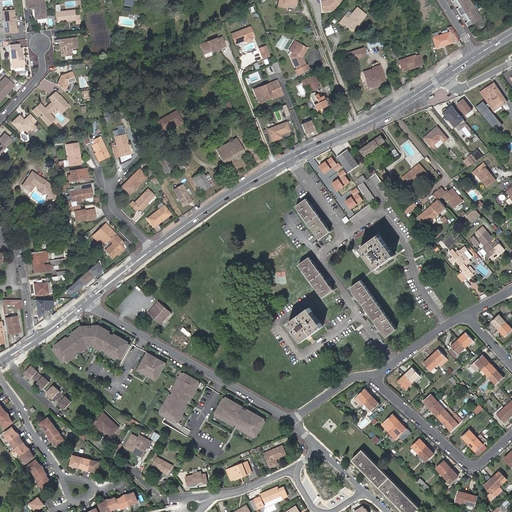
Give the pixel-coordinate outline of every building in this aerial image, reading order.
[(27,0),(25,0),(26,8),(34,7),(35,19),(46,17),(43,0),(27,0)] [(295,1),(294,0),(279,0),(278,7),(285,8),(285,4),(288,5),(296,7),(297,1),(295,1)] [(321,0),(323,10),(332,8),(338,0),(321,0)] [(468,0),(464,0),(458,4),(460,8),(457,10),(459,14),(472,5),(468,0)] [(472,5),(459,14),(461,17),(465,15),(467,18),(476,12),(472,5)] [(366,14),(356,7),(351,13),(348,18),(344,15),(338,23),(342,26),(344,24),(353,32),(366,14)] [(15,15),(14,9),(3,10),(4,18),(5,19),(6,25),(5,27),(6,33),(18,32),(17,28),(16,28),(15,20),(14,19),(13,17),(15,15)] [(75,9),(56,12),(57,22),(66,21),(67,20),(68,20),(70,20),(76,20),(76,23),(80,23),(79,15),(75,15),(75,9)] [(476,12),(467,18),(469,22),(466,24),(468,28),(481,20),(476,12)] [(324,29),(326,36),(334,32),(329,22),(324,29)] [(231,33),(235,45),(243,42),(247,43),(252,42),(253,38),(255,37),(251,26),(231,33)] [(458,38),(453,29),(449,31),(454,40),(458,38)] [(449,33),(438,36),(437,32),(432,34),(436,47),(444,44),(444,45),(451,43),(449,33)] [(203,55),(211,52),(212,53),(222,50),(221,48),(226,47),(223,36),(200,44),(203,55)] [(76,37),(60,40),(61,49),(62,49),(63,50),(61,51),(62,56),(69,55),(71,54),(72,54),(71,48),(77,47),(76,37)] [(290,50),(293,52),(298,43),(295,41),(290,50)] [(17,43),(7,44),(9,58),(10,58),(11,68),(13,68),(16,68),(21,67),(22,67),(21,61),(20,60),(20,59),(21,58),(20,47),(17,47),(17,43)] [(299,74),(309,70),(310,70),(307,64),(306,65),(302,57),(300,56),(301,54),(303,55),(307,48),(298,43),(293,52),(290,56),(297,69),(299,74)] [(259,49),(263,60),(270,57),(266,46),(259,49)] [(349,61),(363,56),(360,48),(347,53),(349,61)] [(416,57),(400,61),(402,72),(419,68),(416,57)] [(278,61),(272,63),(275,73),(282,70),(278,61)] [(374,74),(365,77),(369,89),(385,84),(380,65),(372,68),(374,74)] [(372,68),(363,71),(365,77),(374,74),(372,68)] [(62,76),(57,85),(60,87),(65,92),(69,84),(76,81),(73,72),(62,76)] [(315,74),(301,80),(304,86),(309,83),(312,89),(320,86),(315,74)] [(5,77),(0,82),(0,98),(2,96),(2,95),(6,90),(8,90),(10,87),(11,88),(14,85),(5,77)] [(277,81),(261,87),(262,89),(257,91),(260,97),(258,97),(260,103),(262,102),(265,100),(268,100),(267,98),(272,96),(272,98),(272,99),(273,99),(283,95),(277,81)] [(480,92),(490,105),(488,106),(491,109),(492,108),(494,111),(508,101),(495,82),(480,92)] [(262,89),(261,87),(254,90),(257,98),(258,97),(260,97),(257,91),(262,89)] [(48,98),(51,102),(59,95),(56,91),(48,98)] [(311,97),(316,110),(320,108),(321,111),(327,108),(328,106),(328,105),(324,95),(321,97),(319,93),(311,97)] [(40,103),(35,108),(35,109),(33,112),(38,117),(39,116),(49,126),(55,119),(50,113),(56,107),(62,113),(69,105),(59,95),(51,102),(48,105),(49,106),(46,109),(45,108),(40,103)] [(464,99),(457,104),(466,115),(473,110),(464,99)] [(442,112),(455,127),(464,119),(451,104),(442,112)] [(161,132),(174,124),(176,126),(181,123),(175,111),(155,122),(161,132)] [(36,121),(30,115),(24,120),(19,115),(11,122),(19,131),(21,131),(24,128),(26,132),(30,129),(31,131),(35,127),(32,125),(36,121)] [(304,133),(314,130),(310,119),(300,123),(304,133)] [(287,125),(269,132),(274,144),(282,140),(281,137),(290,134),(287,125)] [(432,146),(438,141),(441,139),(441,138),(444,142),(448,139),(445,135),(439,128),(433,134),(431,132),(424,138),(432,146)] [(5,133),(0,138),(0,150),(2,152),(12,140),(5,133)] [(117,147),(112,148),(115,158),(120,156),(120,155),(129,152),(127,145),(128,145),(126,134),(115,137),(117,147)] [(381,136),(360,150),(364,156),(381,144),(385,150),(388,148),(384,142),(385,142),(381,136)] [(93,145),(97,153),(98,153),(101,160),(110,156),(101,137),(94,140),(95,144),(93,145)] [(223,163),(244,152),(237,138),(216,150),(223,163)] [(66,145),(69,166),(80,164),(77,143),(66,145)] [(130,154),(128,145),(127,145),(129,152),(120,155),(120,156),(130,154)] [(347,150),(337,157),(341,164),(348,173),(359,166),(347,150)] [(476,160),(471,154),(466,158),(471,163),(476,160)] [(173,166),(171,163),(167,157),(158,162),(166,175),(175,169),(173,166)] [(175,170),(176,172),(191,164),(187,159),(182,162),(182,161),(173,166),(175,169),(175,170)] [(488,171),(489,171),(485,166),(487,165),(484,162),(482,163),(471,171),(475,175),(476,174),(482,181),(487,187),(496,179),(491,173),(490,173),(488,171)] [(419,164),(412,170),(413,171),(405,177),(411,184),(426,172),(419,164)] [(338,186),(348,179),(338,166),(334,169),(335,170),(330,174),(338,186)] [(384,167),(378,171),(382,177),(388,173),(384,167)] [(68,181),(83,179),(82,172),(86,171),(86,169),(69,171),(70,175),(67,176),(68,181)] [(127,185),(125,184),(122,187),(129,194),(133,191),(132,190),(136,186),(137,186),(147,177),(139,169),(132,177),(134,178),(127,185)] [(413,171),(412,170),(402,178),(409,186),(411,184),(405,177),(413,171)] [(210,187),(202,172),(191,177),(199,192),(210,187)] [(31,173),(24,183),(22,186),(29,191),(31,189),(34,186),(44,193),(50,185),(41,179),(31,173)] [(211,186),(214,184),(209,173),(206,175),(211,186)] [(375,173),(372,175),(369,178),(385,201),(392,197),(375,173)] [(357,179),(360,183),(367,179),(364,174),(357,179)] [(365,196),(370,203),(375,199),(362,182),(357,186),(365,196)] [(182,184),(173,189),(182,206),(192,201),(182,184)] [(91,187),(74,191),(74,193),(69,194),(71,202),(76,201),(83,199),(83,198),(83,197),(86,196),(86,197),(92,196),(91,187)] [(141,210),(148,203),(147,202),(154,195),(147,188),(134,202),(132,201),(129,204),(135,210),(138,207),(141,210)] [(434,194),(439,199),(444,195),(455,208),(463,201),(452,188),(449,191),(446,193),(445,192),(441,188),(434,194)] [(147,202),(148,203),(149,203),(155,197),(154,195),(147,202)] [(364,208),(370,203),(365,196),(359,201),(364,208)] [(296,206),(320,240),(331,232),(307,199),(296,206)] [(434,215),(436,216),(446,208),(439,199),(417,217),(423,224),(432,217),(434,215)] [(404,209),(407,214),(418,206),(415,201),(404,209)] [(364,208),(350,220),(354,225),(374,209),(370,203),(364,208)] [(71,207),(72,212),(74,211),(76,220),(86,218),(87,220),(96,219),(94,209),(85,211),(85,209),(81,210),(80,205),(71,207)] [(163,218),(170,213),(164,206),(147,219),(152,225),(153,226),(156,224),(157,225),(164,219),(163,218)] [(476,216),(477,218),(481,215),(475,209),(467,215),(471,220),(476,216)] [(109,231),(111,229),(105,223),(92,236),(97,241),(100,239),(105,244),(114,235),(110,232),(109,231)] [(489,242),(491,241),(493,239),(487,232),(479,238),(485,245),(483,247),(487,252),(485,254),(488,257),(489,256),(491,259),(494,257),(492,254),(495,252),(494,251),(495,250),(498,254),(505,249),(499,242),(498,244),(495,240),(492,243),(491,243),(489,242)] [(113,258),(118,253),(123,247),(117,240),(119,237),(116,234),(113,237),(111,239),(114,242),(110,247),(106,250),(113,258)] [(360,249),(376,270),(395,255),(380,234),(363,246),(362,245),(360,246),(361,248),(360,249)] [(476,245),(480,242),(475,235),(471,238),(476,245)] [(459,267),(462,270),(463,270),(468,276),(469,277),(472,274),(471,273),(467,268),(465,267),(464,265),(464,264),(465,264),(467,262),(465,260),(468,259),(463,253),(467,251),(464,247),(459,252),(458,251),(456,253),(453,250),(449,252),(453,257),(449,260),(452,263),(455,260),(460,266),(459,267)] [(30,253),(32,263),(44,261),(49,260),(48,251),(42,251),(30,253)] [(323,297),(334,290),(310,257),(300,265),(323,297)] [(44,261),(32,263),(33,273),(45,272),(51,272),(51,265),(49,266),(48,264),(44,265),(44,261)] [(97,263),(88,271),(94,277),(102,270),(102,268),(97,263)] [(457,275),(462,280),(468,276),(463,270),(462,270),(457,275)] [(88,271),(78,280),(83,286),(84,286),(94,277),(88,271)] [(65,291),(69,295),(80,288),(83,286),(78,280),(65,291)] [(351,288),(386,337),(398,329),(362,280),(351,288)] [(37,288),(35,289),(36,295),(47,293),(46,282),(37,283),(37,288)] [(43,301),(35,300),(37,319),(43,315),(43,311),(43,301)] [(53,301),(43,301),(43,311),(48,311),(53,308),(53,301)] [(156,306),(148,314),(160,324),(170,312),(157,301),(154,304),(156,306)] [(147,313),(148,314),(156,306),(154,304),(147,313)] [(287,324),(301,343),(324,327),(309,307),(287,324)] [(491,322),(498,330),(507,322),(500,314),(491,322)] [(6,318),(10,334),(20,332),(17,316),(6,318)] [(511,327),(507,322),(498,330),(505,338),(511,331),(511,327)] [(119,360),(127,346),(122,342),(123,341),(115,336),(114,338),(103,331),(104,330),(98,326),(92,326),(91,328),(86,329),(85,327),(80,327),(73,332),(74,333),(63,341),(62,340),(56,344),(57,346),(52,349),(60,361),(64,359),(66,362),(73,358),(72,356),(82,349),(84,350),(89,346),(96,350),(97,348),(108,355),(107,356),(114,360),(115,358),(119,360)] [(466,332),(458,338),(466,347),(473,340),(466,332)] [(466,347),(458,338),(450,346),(453,349),(450,351),(456,357),(466,347)] [(438,349),(431,355),(438,364),(446,357),(438,349)] [(481,370),(490,362),(483,354),(475,362),(481,370)] [(155,379),(163,365),(160,363),(161,362),(149,355),(148,357),(145,355),(137,369),(140,371),(139,372),(151,379),(152,377),(155,379)] [(438,364),(431,355),(422,363),(430,372),(433,369),(438,364)] [(438,364),(441,367),(448,360),(446,357),(438,364)] [(498,369),(490,362),(481,370),(489,377),(498,369)] [(31,364),(23,373),(29,379),(31,377),(36,382),(35,384),(42,390),(50,381),(31,364)] [(405,373),(413,383),(420,376),(412,367),(405,373)] [(504,377),(498,369),(489,377),(496,385),(504,377)] [(157,414),(173,423),(175,418),(177,419),(181,412),(180,411),(188,396),(190,397),(195,387),(194,386),(196,382),(181,373),(178,377),(177,376),(171,387),(173,388),(164,402),(163,401),(158,409),(160,410),(157,414)] [(405,390),(413,383),(405,373),(397,381),(405,390)] [(53,384),(45,393),(52,399),(54,397),(59,402),(57,404),(64,409),(71,401),(53,384)] [(354,399),(361,406),(364,403),(372,395),(365,388),(354,399)] [(422,401),(430,409),(438,401),(431,393),(422,401)] [(380,403),(372,395),(364,403),(371,411),(380,403)] [(253,435),(262,420),(257,417),(258,416),(250,411),(249,413),(235,405),(236,403),(225,398),(225,399),(220,397),(212,412),(216,415),(215,416),(226,422),(227,420),(241,428),(240,430),(248,434),(249,433),(253,435)] [(438,401),(430,409),(437,416),(445,408),(438,401)] [(481,406),(481,405),(475,411),(478,414),(484,408),(481,406)] [(455,413),(448,406),(445,408),(452,416),(455,413)] [(0,420),(8,414),(5,410),(4,411),(2,407),(0,408),(0,420)] [(511,416),(511,415),(504,407),(497,414),(505,423),(511,416)] [(445,408),(437,416),(444,424),(452,416),(445,408)] [(462,421),(455,413),(452,416),(444,424),(451,431),(462,421)] [(10,417),(8,414),(0,420),(0,423),(1,424),(2,424),(4,428),(12,422),(10,418),(10,417)] [(106,430),(106,431),(111,436),(119,428),(104,414),(94,424),(98,428),(101,426),(104,429),(105,428),(106,430)] [(392,429),(401,421),(393,414),(382,424),(388,431),(392,428),(392,429)] [(45,432),(54,426),(54,425),(51,421),(51,422),(48,418),(40,424),(43,428),(42,428),(45,432)] [(392,429),(389,432),(392,435),(392,436),(396,440),(408,429),(401,421),(392,429)] [(50,439),(59,433),(57,429),(56,429),(54,426),(45,432),(48,436),(50,439)] [(9,441),(18,434),(16,431),(15,432),(12,428),(4,433),(7,438),(6,438),(9,441)] [(461,436),(468,444),(477,436),(470,428),(461,436)] [(82,430),(78,435),(85,441),(85,442),(89,437),(82,430)] [(62,437),(59,433),(50,439),(53,443),(54,443),(57,447),(65,441),(62,437)] [(161,436),(156,433),(153,438),(158,441),(161,436)] [(487,441),(481,433),(477,436),(468,444),(475,452),(487,441)] [(15,448),(23,442),(20,438),(21,438),(18,434),(9,441),(11,445),(12,444),(15,448)] [(140,454),(146,444),(149,446),(151,442),(140,435),(139,438),(132,435),(126,447),(130,450),(131,447),(133,449),(133,450),(140,454)] [(412,446),(419,453),(427,446),(420,439),(412,446)] [(114,447),(120,450),(123,443),(117,440),(114,447)] [(20,456),(29,449),(27,445),(26,446),(23,442),(15,448),(18,452),(17,452),(20,456)] [(275,460),(285,456),(281,446),(263,454),(269,468),(277,465),(275,460)] [(427,446),(419,453),(427,461),(435,454),(427,446)] [(32,452),(29,449),(20,456),(22,459),(23,459),(26,463),(34,457),(31,453),(32,452)] [(406,510),(404,511),(415,511),(417,511),(419,509),(418,509),(420,507),(362,450),(352,461),(354,463),(356,461),(359,464),(357,466),(368,477),(370,475),(373,478),(371,480),(387,495),(389,493),(392,496),(390,498),(401,509),(403,507),(406,510)] [(79,467),(81,457),(82,456),(77,455),(77,456),(73,455),(70,464),(74,466),(79,467)] [(88,470),(91,459),(86,458),(81,457),(79,467),(84,468),(84,469),(88,470)] [(95,460),(91,459),(88,470),(92,471),(92,470),(97,471),(100,462),(95,460)] [(166,474),(168,475),(172,468),(156,459),(151,467),(165,475),(166,474)] [(33,474),(42,467),(40,463),(39,464),(36,460),(28,466),(31,470),(30,470),(33,474)] [(443,475),(451,468),(444,460),(436,468),(443,475)] [(249,472),(254,469),(250,461),(233,468),(238,478),(244,475),(245,477),(250,474),(249,472)] [(46,475),(47,475),(44,471),(45,470),(42,467),(33,474),(36,477),(37,477),(39,481),(46,475)] [(458,476),(451,468),(443,475),(450,483),(458,476)] [(187,484),(208,481),(207,472),(202,473),(201,470),(194,471),(194,473),(185,475),(187,484)] [(492,478),(499,486),(507,479),(500,471),(492,478)] [(39,481),(37,482),(40,485),(44,489),(51,483),(48,479),(49,478),(46,475),(39,481)] [(495,497),(503,490),(499,486),(492,478),(484,485),(491,493),(495,497)] [(279,486),(261,494),(262,496),(257,499),(261,508),(266,506),(266,504),(284,496),(284,498),(290,496),(285,486),(280,488),(279,486)] [(460,503),(466,504),(468,493),(468,492),(458,490),(454,505),(460,506),(460,503)] [(125,496),(129,506),(133,505),(133,504),(138,502),(134,493),(129,495),(129,494),(125,496)] [(468,493),(466,504),(476,506),(478,495),(468,493)] [(125,508),(129,506),(125,496),(121,497),(121,498),(117,500),(120,507),(121,509),(124,507),(125,508)] [(266,506),(267,507),(285,499),(284,498),(284,496),(266,504),(266,506)] [(35,511),(44,505),(41,501),(38,498),(30,504),(33,507),(32,507),(35,511)] [(107,501),(111,511),(115,509),(120,507),(117,500),(116,498),(111,499),(107,501)] [(261,508),(257,499),(251,501),(257,510),(261,508)] [(109,511),(111,511),(107,501),(103,502),(103,503),(98,505),(101,511),(109,511)]
